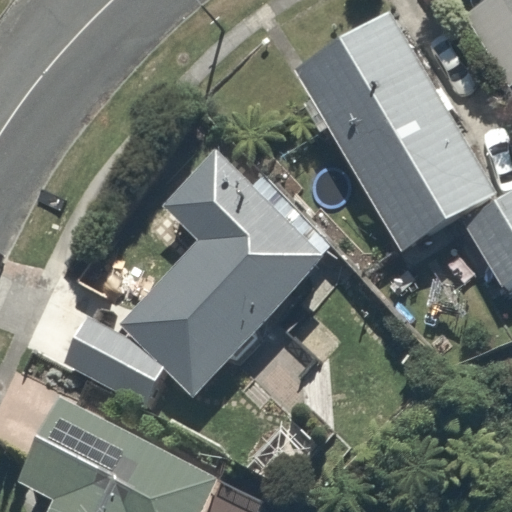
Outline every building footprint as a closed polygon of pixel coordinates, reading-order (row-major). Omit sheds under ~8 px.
[(511,0),(493,0),(464,16),(503,86),(511,80),(511,0)] [(398,21),(299,74),(398,258),(496,206),(398,21)] [(195,398),(331,263),(228,160),(164,223),(198,257),(126,329),(168,371),(195,398)] [(511,286),(511,208),(470,233),(503,291),(511,286)] [(144,407),(168,371),(95,325),(72,361),(144,407)] [(217,511),(228,489),(64,419),(27,506),(42,511),(217,511)]
